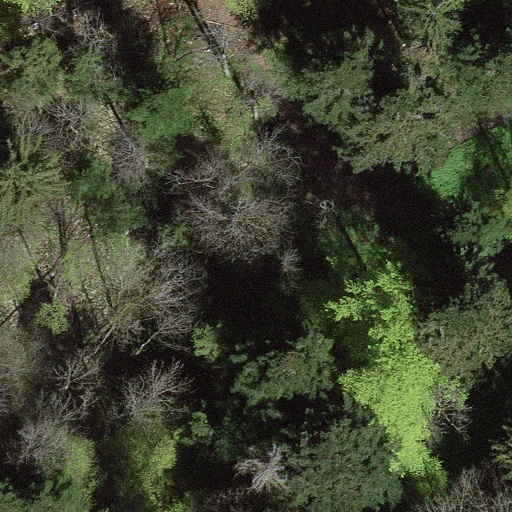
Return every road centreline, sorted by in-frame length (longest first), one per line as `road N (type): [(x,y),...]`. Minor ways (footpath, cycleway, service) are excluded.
road 1 (track): [(222,0),(241,47),(307,135),(417,219),(511,264)]
road 2 (track): [(511,22),(402,72),(307,135)]
